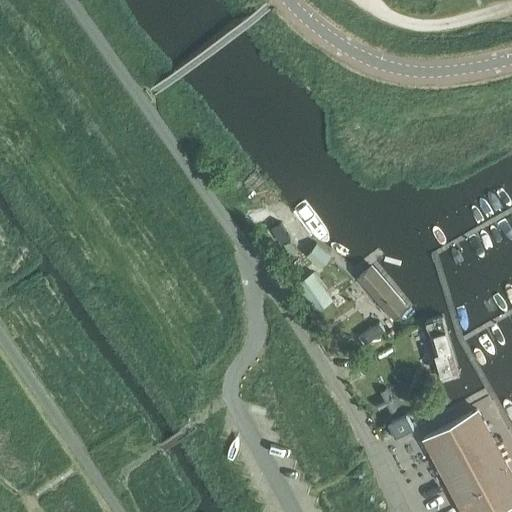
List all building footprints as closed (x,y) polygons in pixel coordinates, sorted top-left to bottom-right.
[(316,244),(307,255),(322,267),(331,255),(316,244)] [(412,306),(376,263),(360,276),(396,320),(412,306)] [(313,271),(296,283),(315,309),(332,297),(313,271)] [(443,317),(425,323),(442,382),(460,377),(443,317)] [(397,409),(388,388),(379,392),(383,400),(376,403),(378,410),(386,406),(389,413),(397,409)] [(478,407),(422,438),(461,511),(497,511),(511,504),(511,470),(508,463),(478,407)] [(392,434),(394,438),(412,429),(406,416),(387,425),(392,434)]
